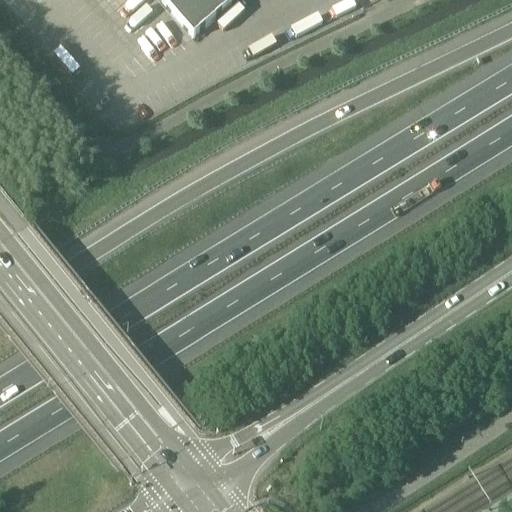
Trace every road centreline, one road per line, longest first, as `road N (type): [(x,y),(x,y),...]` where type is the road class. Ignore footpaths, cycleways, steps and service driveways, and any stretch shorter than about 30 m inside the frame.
road 1 (motorway): [(511,78),(0,391)]
road 2 (motorway): [(0,444),(511,132)]
road 3 (motorway): [(511,24),(209,184),(0,310)]
road 4 (unclassified): [(0,59),(75,145),(108,151),(415,0)]
road 5 (secondary): [(0,246),(193,491)]
road 6 (secondary): [(278,425),(511,271)]
